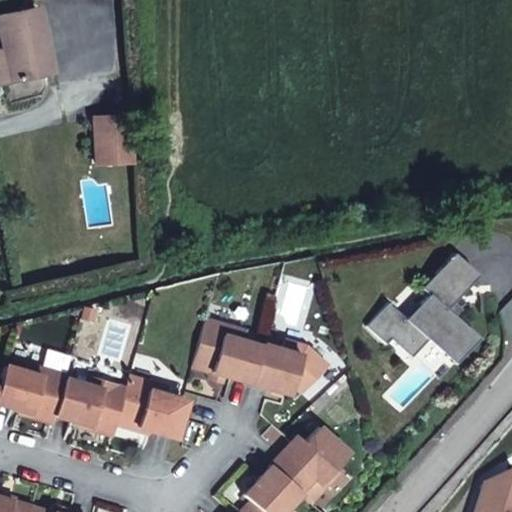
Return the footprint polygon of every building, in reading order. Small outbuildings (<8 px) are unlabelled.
[(51,72),(38,8),(0,16),(0,35),(2,46),(3,51),(7,50),(14,80),(51,72)] [(7,50),(3,51),(2,46),(0,46),(0,82),(9,80),(14,80),(7,50)] [(128,116),(91,118),(94,163),(130,161),(128,116)] [(385,303),(364,327),(384,345),(389,340),(409,358),(425,340),(445,359),(469,332),(443,310),(474,275),(450,253),(418,289),(425,295),(403,319),(385,303)] [(213,371),(291,394),(293,383),(303,392),(328,365),(306,345),(285,339),(282,349),(263,343),(262,345),(241,339),(223,334),(226,324),(206,320),(194,361),(214,367),(213,371)] [(243,329),(226,324),(223,334),(241,339),(243,329)] [(469,332),(445,359),(451,364),(475,338),(469,332)] [(38,377),(40,369),(26,365),(24,373),(38,377)] [(0,375),(0,405),(21,411),(21,409),(51,418),(52,415),(81,424),(82,421),(112,430),(115,418),(145,427),(145,429),(173,437),(184,401),(163,395),(149,391),(151,384),(127,377),(124,389),(100,382),(98,389),(84,385),(63,379),(64,376),(40,369),(38,377),(24,373),(3,366),(0,375)] [(98,389),(100,382),(86,378),(84,385),(98,389)] [(165,388),(151,384),(149,391),(163,395),(165,388)] [(291,511),(287,508),(302,492),(315,478),(322,485),(335,471),(350,454),(320,427),(306,442),(299,435),(242,495),(249,502),(240,511),(291,511)] [(339,475),(335,471),(322,485),(315,478),(302,492),(314,503),(339,475)] [(511,511),(511,479),(508,473),(484,485),(475,511),(511,511)] [(12,504),(0,500),(0,511),(24,511),(10,508),(12,504)]
